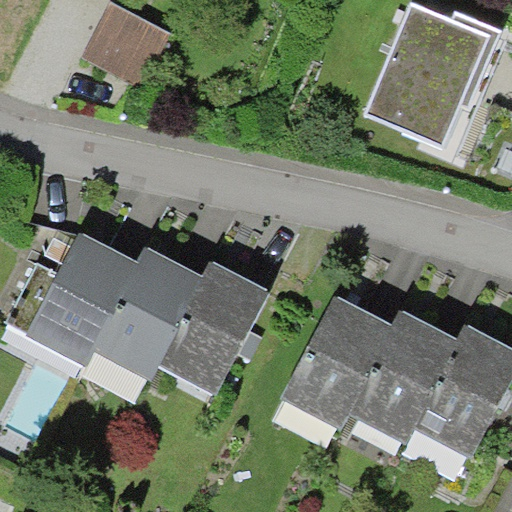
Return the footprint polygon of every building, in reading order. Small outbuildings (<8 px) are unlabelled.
[(170,31),(109,1),(80,58),(141,89),(170,31)] [(448,25),(406,8),(358,121),(447,159),(450,153),(458,156),(503,48),(495,45),(499,36),(452,16),(448,25)] [(5,320),(24,330),(17,343),(76,373),(84,358),(128,275),(69,244),(55,272),(36,262),(5,320)] [(151,373),(195,290),(137,259),(128,275),(84,358),(143,388),(151,373)] [(210,404),(262,305),(204,274),(195,290),(151,373),(210,404)] [(343,422),(387,339),(328,308),(276,407),(335,437),(343,422)] [(410,437),(454,354),(395,323),(387,339),(343,422),(402,452),(410,437)] [(469,468),(511,385),(511,364),(462,338),(454,354),(410,437),(469,468)]
